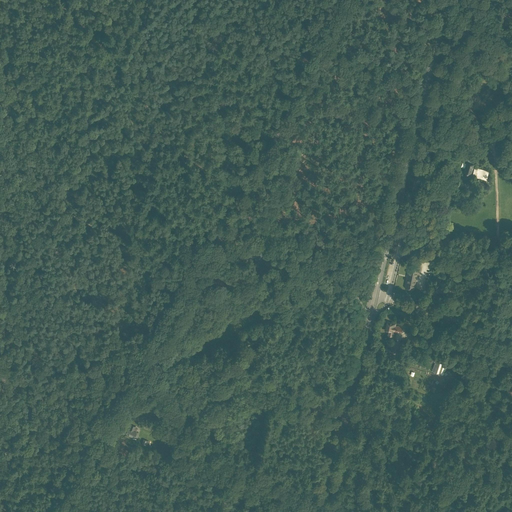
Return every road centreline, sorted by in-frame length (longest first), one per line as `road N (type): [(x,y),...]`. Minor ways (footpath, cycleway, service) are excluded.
road 1 (track): [(4,176),(7,511)]
road 2 (unclassified): [(387,298),(463,0)]
road 3 (primary): [(374,295),(445,0)]
road 4 (track): [(329,39),(193,284)]
road 5 (primary): [(323,511),(374,295)]
road 6 (track): [(3,0),(4,176)]
road 7 (unknown): [(151,358),(139,350),(83,359),(0,390)]
road 8 (track): [(141,377),(64,511)]
